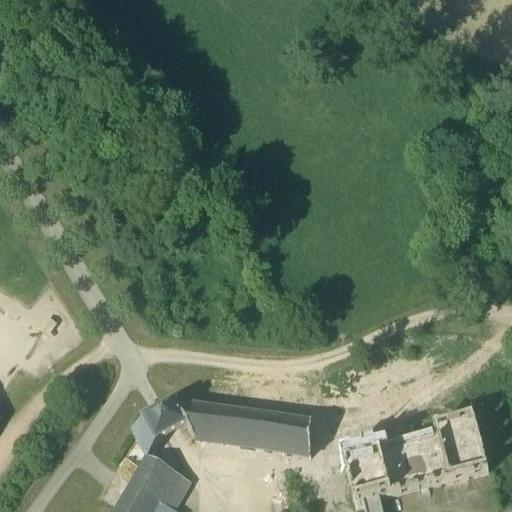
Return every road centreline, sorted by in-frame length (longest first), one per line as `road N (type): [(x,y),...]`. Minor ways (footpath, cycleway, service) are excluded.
road 1 (track): [(123,354),(294,364),(441,310),(511,311)]
road 2 (track): [(134,373),(33,511)]
road 3 (track): [(0,456),(52,385),(123,354)]
